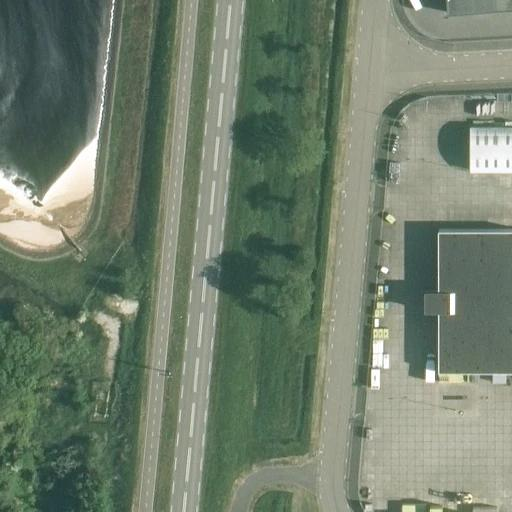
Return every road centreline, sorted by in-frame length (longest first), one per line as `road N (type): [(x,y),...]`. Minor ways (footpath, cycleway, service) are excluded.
road 1 (secondary): [(184,511),(228,0)]
road 2 (unclassified): [(369,73),(330,473),(334,511)]
road 3 (unclassified): [(511,65),(369,73)]
